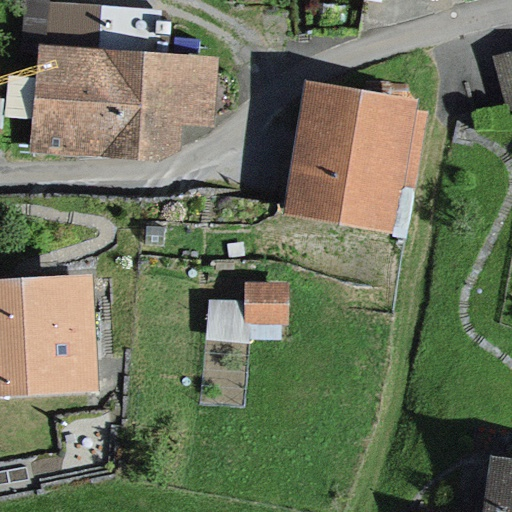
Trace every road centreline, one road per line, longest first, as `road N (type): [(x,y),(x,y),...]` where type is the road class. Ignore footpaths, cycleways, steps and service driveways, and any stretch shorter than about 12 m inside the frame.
road 1 (residential): [(0,180),(127,176),(188,163),(352,49),(511,9)]
road 2 (track): [(444,27),(450,58),(441,126),(364,511)]
